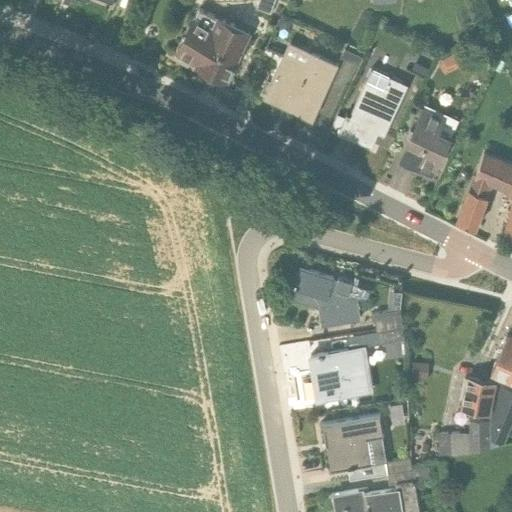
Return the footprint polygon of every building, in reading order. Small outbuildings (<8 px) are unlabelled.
[(270,14),(275,0),(258,0),(255,9),(270,14)] [(196,64),(228,79),(249,34),(199,11),(176,50),(197,60),(196,64)] [(289,27),(293,19),(282,14),(277,25),(284,28),(289,27)] [(345,49),(341,58),(358,66),(362,58),(345,49)] [(264,96),(312,119),(337,67),(310,54),(305,66),(284,56),(264,96)] [(347,113),(340,132),(372,147),(378,134),(384,137),(401,99),(407,86),(371,69),(365,82),(350,115),(347,113)] [(417,161),(435,169),(449,140),(437,134),(443,121),(423,111),(399,160),(414,167),(417,161)] [(511,240),(511,165),(483,154),(457,219),(475,226),(490,179),(506,186),(508,192),(511,194),(511,206),(504,238),(511,240)] [(290,297),(318,307),(322,325),(361,319),(357,295),(347,297),(346,293),(348,292),(351,284),(352,282),(338,277),(337,281),(332,279),(333,278),(300,267),(296,280),(295,279),(293,285),(294,286),(290,297)] [(376,328),(403,324),(401,309),(374,314),(376,328)] [(405,338),(403,324),(376,328),(378,343),(405,338)] [(511,379),(511,335),(507,333),(492,370),(511,379)] [(349,348),(329,352),(310,355),(310,356),(311,356),(314,378),(312,379),(316,398),(328,396),(328,393),(335,392),(336,397),(356,393),(369,390),(365,363),(363,363),(360,348),(349,350),(349,348)] [(427,379),(427,362),(413,362),(413,379),(427,379)] [(462,407),(490,413),(496,382),(468,376),(462,407)] [(511,388),(498,383),(491,418),(492,438),(503,442),(511,419),(511,388)] [(402,412),(400,402),(389,403),(391,414),(402,412)] [(378,414),(320,424),(320,425),(322,425),(326,445),(330,470),(327,470),(327,471),(371,464),(367,438),(381,436),(378,414)] [(489,448),(489,420),(469,420),(469,432),(438,433),(439,457),(469,453),(469,452),(489,448)] [(412,468),(410,457),(385,461),(387,473),(412,469),(412,468)] [(356,491),(342,493),(342,494),(343,494),(345,507),(337,508),(337,511),(419,511),(415,482),(430,480),(428,466),(412,468),(412,469),(387,473),(390,485),(395,484),(396,489),(357,496),(356,491)]
